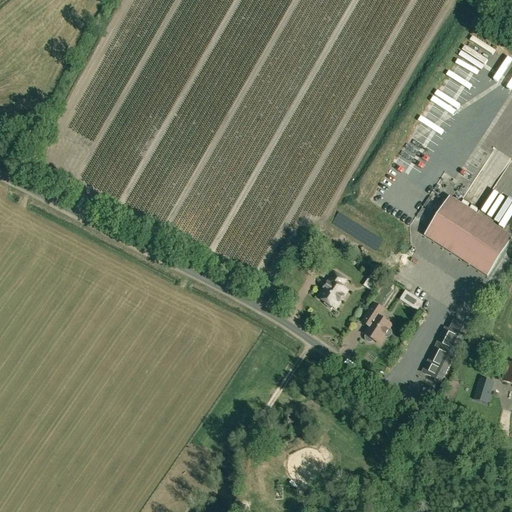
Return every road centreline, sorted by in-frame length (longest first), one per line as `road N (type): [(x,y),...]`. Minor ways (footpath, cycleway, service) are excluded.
road 1 (unclassified): [(511,462),(242,298),(0,177)]
road 2 (unknown): [(391,394),(435,321),(488,282),(511,251)]
